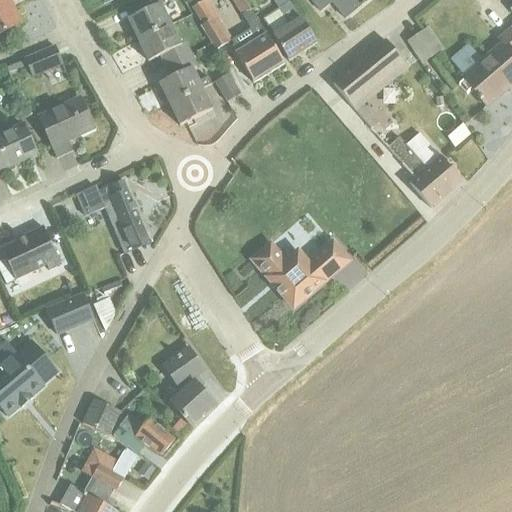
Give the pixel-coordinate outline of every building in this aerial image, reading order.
[(0,0),(0,34),(19,25),(8,2),(12,0),(0,0)] [(128,21),(138,42),(170,26),(160,5),(164,3),(162,0),(143,0),(135,4),(140,15),(128,21)] [(243,0),(231,0),(251,30),(231,42),(234,46),(232,48),(237,54),(235,55),(253,84),(284,65),(243,0)] [(273,0),(280,9),(279,10),(264,20),(275,36),(273,37),(289,62),(316,44),(301,21),(287,0),(273,0)] [(331,4),(345,20),(368,0),(309,0),(320,13),(331,4)] [(440,29),(461,14),(451,0),(450,0),(430,14),(440,29)] [(201,28),(216,52),(228,44),(213,20),(201,28)] [(161,57),(166,69),(191,57),(185,44),(180,47),(170,26),(138,42),(148,63),(161,57)] [(429,27),(408,41),(423,64),(444,50),(429,27)] [(511,29),(498,41),(502,46),(466,77),(477,90),(473,93),(486,108),(511,86),(511,29)] [(352,109),(372,132),(380,126),(358,101),(403,64),(386,43),(333,86),(352,109)] [(25,60),(33,78),(62,66),(54,47),(25,60)] [(159,85),(169,106),(202,90),(211,86),(207,78),(198,83),(192,70),(196,68),(191,57),(166,69),(171,79),(159,85)] [(217,77),(219,82),(215,84),(228,104),(240,97),(225,72),(217,77)] [(202,90),(169,106),(180,128),(212,112),(202,90)] [(389,113),(393,99),(376,95),(372,108),(389,113)] [(66,144),(93,132),(79,100),(39,119),(58,159),(70,153),(66,144)] [(459,144),(476,132),(467,120),(450,132),(459,144)] [(0,172),(3,171),(7,174),(15,171),(16,165),(27,160),(23,152),(33,148),(23,126),(0,136),(0,172)] [(388,150),(403,166),(414,179),(407,184),(430,211),(462,184),(440,159),(419,135),(406,147),(400,140),(388,150)] [(95,189),(77,196),(86,217),(105,209),(125,255),(150,244),(142,224),(141,224),(124,183),(98,194),(95,189)] [(0,251),(14,282),(46,267),(48,272),(60,267),(43,229),(26,237),(27,239),(0,251)] [(293,310),(348,262),(333,244),(308,266),(297,253),(285,263),(270,246),(252,261),(293,310)] [(113,295),(97,302),(107,325),(123,318),(113,295)] [(94,320),(84,297),(47,313),(56,335),(94,320)] [(18,357),(16,355),(0,368),(0,410),(7,418),(19,407),(21,409),(32,400),(30,398),(43,387),(42,386),(57,373),(33,344),(18,357)] [(162,368),(173,383),(181,394),(169,405),(190,428),(214,406),(193,383),(194,382),(192,380),(204,372),(188,350),(162,368)] [(82,424),(108,437),(139,455),(144,447),(149,451),(151,449),(161,458),(173,443),(148,422),(142,430),(128,420),(127,421),(119,414),(93,402),(82,424)] [(70,487),(60,506),(71,511),(113,511),(111,511),(115,503),(106,498),(110,489),(116,492),(123,480),(99,467),(92,479),(83,494),(70,487)]
